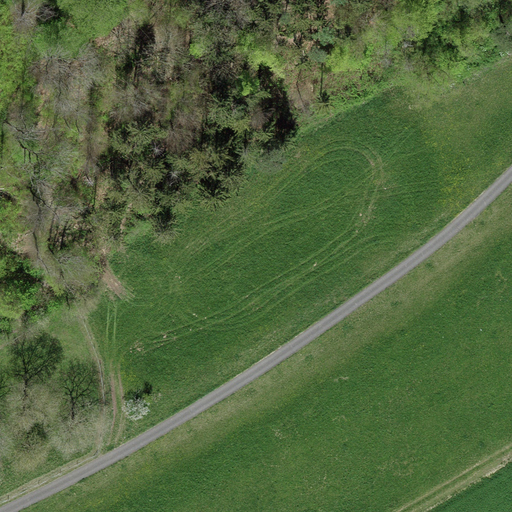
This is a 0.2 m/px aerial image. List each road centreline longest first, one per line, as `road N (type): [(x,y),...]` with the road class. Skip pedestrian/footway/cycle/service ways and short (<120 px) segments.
road 1 (track): [(4,511),(108,459),(269,354),(437,237),(511,166)]
road 2 (track): [(407,511),(511,450)]
